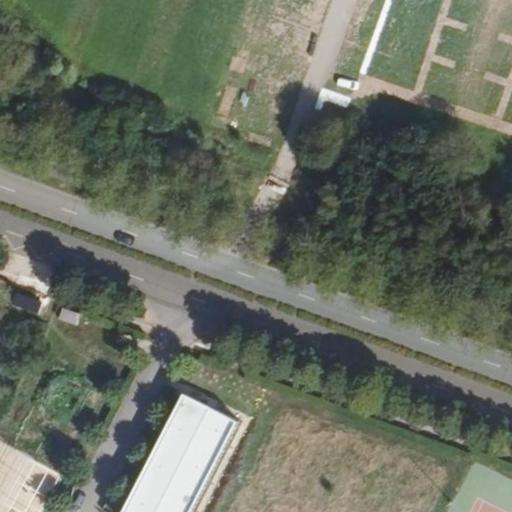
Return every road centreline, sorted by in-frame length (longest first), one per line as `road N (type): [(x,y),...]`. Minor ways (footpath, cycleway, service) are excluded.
road 1 (tertiary): [(0,229),(511,415)]
road 2 (tertiary): [(511,371),(0,190)]
